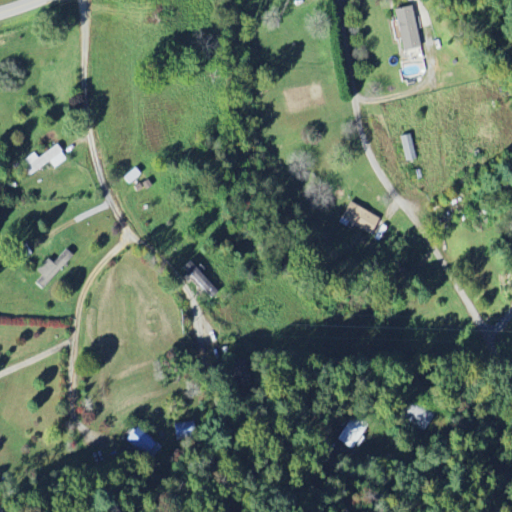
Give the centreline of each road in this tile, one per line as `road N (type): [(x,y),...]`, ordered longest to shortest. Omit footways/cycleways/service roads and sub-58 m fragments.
road 1 (residential): [(82,0),(97,163),(128,229),(187,295),(233,449),(255,468),(352,468),(404,511)]
road 2 (residential): [(336,0),(358,110),(379,167),(481,332)]
road 3 (residential): [(128,229),(78,303),(74,416)]
